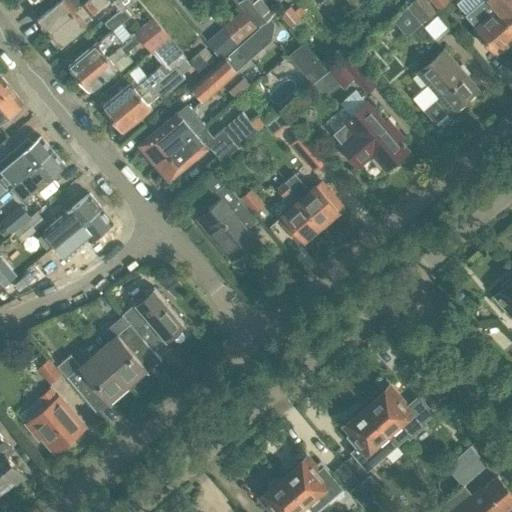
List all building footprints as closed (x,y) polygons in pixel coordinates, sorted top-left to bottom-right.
[(49,33),(89,0),(60,0),(38,19),(49,33)] [(59,45),(87,23),(84,20),(109,0),(108,0),(89,0),(49,33),(59,45)] [(111,30),(131,14),(125,8),(134,0),(130,0),(119,9),(120,10),(105,22),(111,30)] [(119,9),(130,0),(113,0),(113,1),(119,9)] [(258,27),(278,11),(268,0),(240,0),(238,2),(258,27)] [(406,36),(437,11),(427,0),(413,0),(392,18),(406,36)] [(430,0),(439,10),(450,0),(430,0)] [(511,26),(489,0),(482,0),(466,14),(476,27),(497,52),(511,38),(511,26)] [(511,0),(489,0),(511,26),(511,0)] [(389,3),(380,10),(387,18),(396,11),(389,3)] [(290,26),(301,17),(291,5),(280,14),(290,26)] [(238,43),(257,27),(243,9),(223,25),(238,43)] [(151,50),(169,35),(153,16),(135,31),(151,50)] [(122,41),(112,29),(70,64),(80,77),(123,42),(123,41),(122,41)] [(221,57),(236,44),(223,29),(208,42),(221,57)] [(90,90),(119,67),(114,62),(140,41),(133,32),(123,41),(123,42),(80,77),(90,90)] [(356,34),(344,44),(350,50),(362,40),(356,34)] [(114,118),(161,78),(185,58),(187,57),(169,35),(151,50),(163,64),(135,87),(131,82),(103,105),(114,118)] [(304,43),(289,55),(312,82),(327,70),(304,43)] [(250,59),(237,44),(213,67),(203,75),(193,85),(206,99),(250,59)] [(452,111),(478,89),(444,49),(418,71),(439,96),(424,108),(436,122),(451,109),(452,111)] [(378,84),(365,69),(366,68),(350,50),(339,61),(342,64),(331,73),(343,87),(354,78),(367,93),(378,84)] [(203,75),(213,67),(199,51),(190,60),(203,75)] [(162,96),(185,77),(182,73),(191,65),(185,58),(161,78),(114,118),(124,131),(152,108),(148,102),(159,93),(162,96)] [(0,97),(12,88),(0,73),(0,97)] [(237,98),(252,85),(245,77),(230,90),(237,98)] [(0,120),(23,101),(12,88),(0,97),(0,120)] [(341,143),(360,164),(374,152),(387,167),(408,148),(399,139),(403,135),(395,126),(391,129),(367,102),(346,120),(347,121),(334,133),(342,143),(341,143)] [(146,138),(163,159),(204,125),(204,124),(188,104),(178,112),(146,138)] [(156,164),(168,179),(209,145),(221,160),(257,128),(243,111),(214,136),(204,125),(163,159),(156,164)] [(314,170),(326,160),(303,132),(291,143),(314,170)] [(14,183),(53,149),(41,135),(9,163),(15,171),(8,177),(14,183)] [(41,184),(65,163),(53,149),(14,183),(11,185),(23,199),(40,184),(41,184)] [(311,190),(296,172),(286,180),(301,198),(322,223),(344,205),(323,180),(311,190)] [(305,237),(322,223),(301,198),(286,180),(279,187),(285,195),(282,197),(290,207),(279,216),(291,231),(296,227),(305,237)] [(235,259),(257,239),(241,221),(252,212),(226,182),(215,191),(220,197),(198,216),(235,259)] [(255,211),(264,203),(251,188),(242,196),(255,211)] [(56,245),(57,243),(101,206),(90,193),(44,232),(56,245)] [(16,230),(38,211),(37,210),(39,208),(31,198),(7,219),(16,230)] [(74,254),(114,220),(101,206),(57,243),(56,245),(63,240),(74,254)] [(22,241),(46,220),(38,211),(16,230),(13,232),(22,241)] [(163,280),(175,293),(184,286),(172,272),(163,280)] [(511,280),(494,297),(506,311),(509,308),(511,311),(511,280)] [(167,340),(186,324),(154,286),(134,302),(135,303),(122,314),(123,315),(130,323),(145,341),(158,330),(167,340)] [(145,341),(130,323),(123,315),(91,342),(98,349),(130,387),(149,371),(136,355),(141,350),(144,354),(151,348),(145,341)] [(130,387),(98,349),(80,365),(70,354),(56,365),(80,393),(93,382),(111,403),(130,387)] [(50,382),(61,373),(48,358),(37,367),(50,382)] [(416,417),(389,385),(378,394),(376,391),(363,402),(389,432),(401,422),(405,426),(416,417)] [(56,449),(83,426),(51,388),(41,397),(48,405),(28,423),(39,437),(43,433),(56,449)] [(353,416),(342,425),(349,433),(347,435),(356,446),(351,451),(367,470),(399,443),(389,432),(363,402),(350,413),(353,416)] [(17,483),(26,475),(6,453),(12,448),(0,434),(0,487),(2,490),(14,480),(17,483)] [(464,484),(486,464),(470,446),(447,466),(464,484)] [(307,455),(283,476),(306,503),(306,502),(314,511),(317,511),(330,501),(329,499),(343,487),(341,485),(344,483),(331,469),(329,471),(324,464),(318,469),(307,455)] [(383,491),(384,490),(370,473),(360,481),(375,498),(383,491)] [(295,511),(306,503),(283,476),(260,495),(274,511),(295,511)] [(509,504),(511,501),(511,493),(497,477),(473,498),(462,486),(433,511),(505,511),(511,507),(509,504)] [(349,491),(366,511),(385,511),(383,509),(374,499),(375,498),(360,481),(349,491)]
